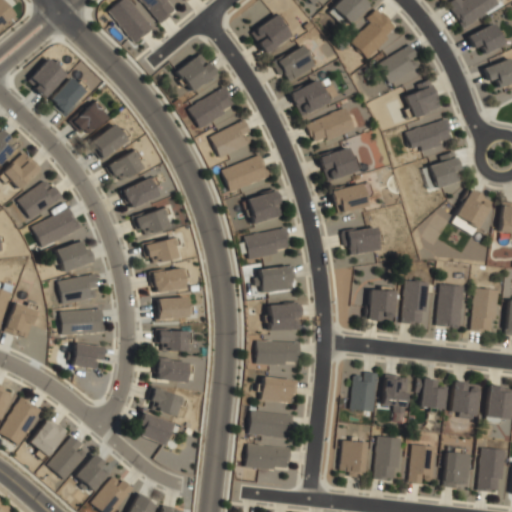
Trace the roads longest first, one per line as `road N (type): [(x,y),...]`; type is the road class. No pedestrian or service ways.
road 1 (tertiary): [(44,0),(155,114),(209,226),(225,336),(207,511)]
road 2 (residential): [(204,19),(278,131),(315,243),(323,340),(308,498)]
road 3 (residential): [(0,95),(72,172),(111,254),(122,358),(115,395),(95,424)]
road 4 (residential): [(0,359),(52,388),(138,463),(177,484)]
road 5 (residential): [(241,491),(434,511)]
road 6 (residential): [(323,340),(511,360)]
road 7 (residential): [(406,0),(443,46),(486,138)]
